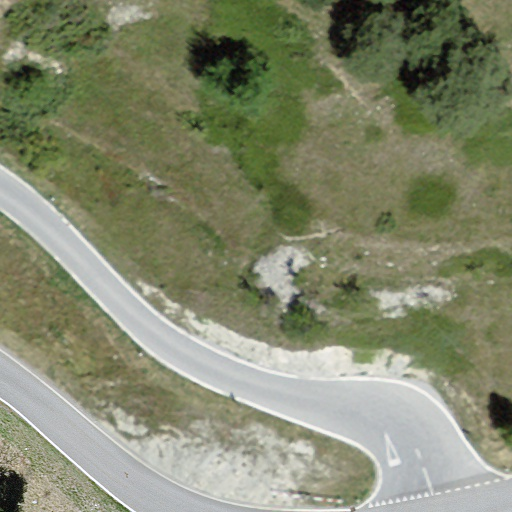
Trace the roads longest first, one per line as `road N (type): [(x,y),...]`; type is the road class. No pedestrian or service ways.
road 1 (unclassified): [(440,511),(408,429),(388,413),(255,385),(187,354),(127,311),(0,188)]
road 2 (tertiary): [(0,371),(113,469),(178,511)]
